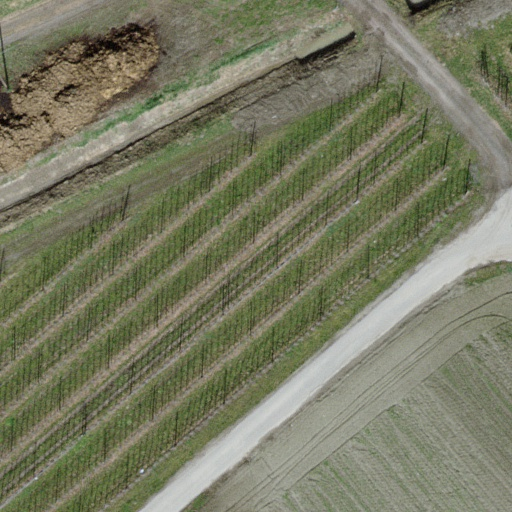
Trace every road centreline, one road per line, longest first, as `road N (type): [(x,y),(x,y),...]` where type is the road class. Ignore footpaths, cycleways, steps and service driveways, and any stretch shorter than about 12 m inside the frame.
road 1 (unclassified): [(511,241),(461,255),(430,277),(150,511)]
road 2 (track): [(349,0),(511,168)]
